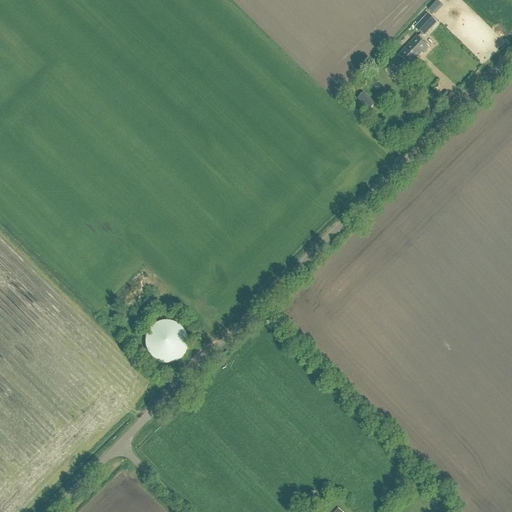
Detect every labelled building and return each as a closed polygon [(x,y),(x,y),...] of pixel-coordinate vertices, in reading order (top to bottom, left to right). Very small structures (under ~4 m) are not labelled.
[(428,13),(415,27),(424,36),(437,22),(428,13)] [(423,53),(429,48),(417,36),(390,64),(399,72),(401,70),(403,72),(409,66),(410,67),(418,59),(417,58),(422,52),(423,53)] [(376,104),(364,92),(357,99),(369,110),(376,104)] [(152,284),(147,277),(136,284),(141,291),(152,284)] [(172,320),(168,320),(164,320),(161,321),(158,323),(155,325),(152,327),(150,330),(148,334),(147,337),(147,341),(147,345),(148,348),(150,351),(152,354),(155,357),(158,359),(161,361),(164,362),(168,362),(172,362),(175,361),(179,359),(182,357),(184,354),(186,351),(188,348),(189,345),(189,341),(189,337),(188,334),(186,330),(184,327),(182,325),(179,323),(175,321),(172,320)]
